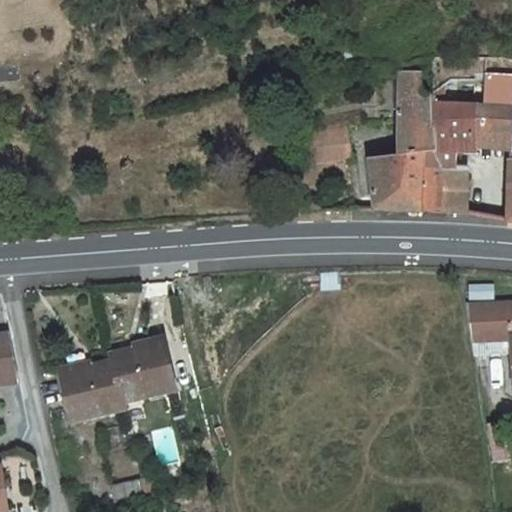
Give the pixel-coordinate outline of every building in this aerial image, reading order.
[(389,101),(390,141),(416,139),(431,139),(431,87),(431,80),(420,81),(420,61),(396,59),(389,101)] [(511,61),(475,62),(474,90),(511,91),(511,61)] [(431,139),(450,139),(460,140),(473,140),(474,120),(474,90),(431,87),(431,139)] [(511,96),(511,91),(474,90),(474,120),(509,124),(511,96)] [(337,115),(295,122),(301,153),(343,146),(337,115)] [(474,120),(473,140),(508,143),(509,124),(474,120)] [(396,197),(416,198),(416,139),(390,141),(364,141),(372,196),(374,195),(380,195),(396,197)] [(463,202),(461,153),(450,152),(450,139),(431,139),(416,139),(416,198),(421,198),(435,199),(463,202)] [(460,140),(450,139),(450,152),(461,153),(460,140)] [(511,382),(511,304),(510,304),(510,298),(462,299),(467,332),(511,331),(511,383),(511,382)] [(0,370),(15,368),(10,346),(5,321),(0,321),(0,370)] [(120,396),(173,384),(163,336),(110,348),(111,354),(120,396)] [(509,350),(509,342),(477,343),(477,351),(509,350)] [(122,403),(120,396),(111,354),(58,366),(69,414),(122,403)]
